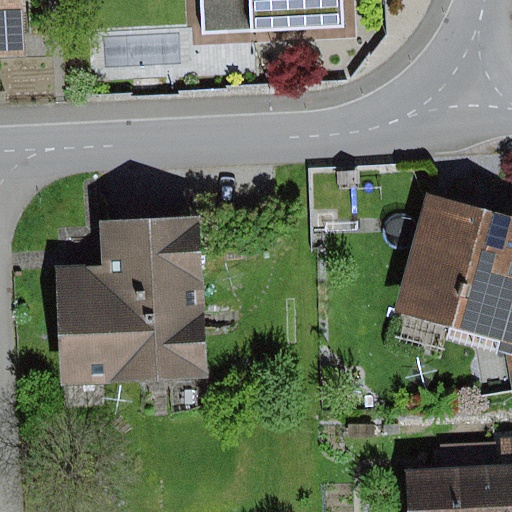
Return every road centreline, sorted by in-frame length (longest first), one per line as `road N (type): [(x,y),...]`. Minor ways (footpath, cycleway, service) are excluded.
road 1 (residential): [(0,151),(472,120)]
road 2 (residential): [(472,120),(486,0)]
